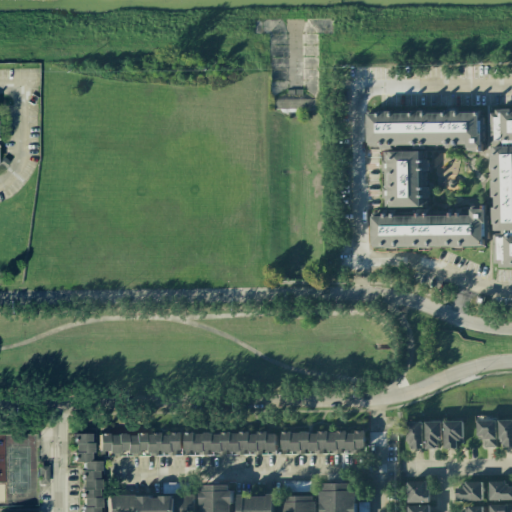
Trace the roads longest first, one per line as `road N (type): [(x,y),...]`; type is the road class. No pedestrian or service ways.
road 1 (tertiary): [(0,403),(360,402),(511,360)]
road 2 (tertiary): [(511,328),(361,294),(0,299)]
road 3 (tertiary): [(379,400),(409,354),(379,297)]
